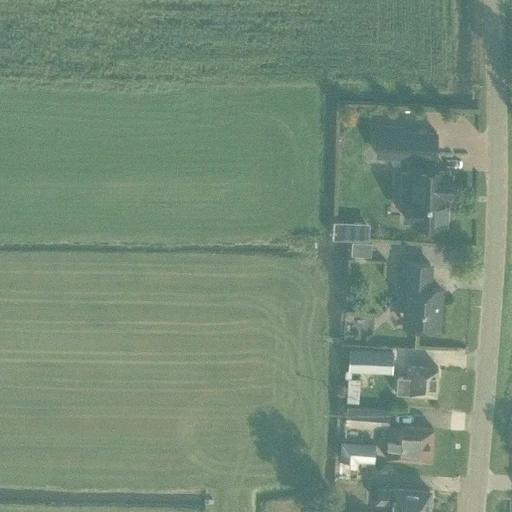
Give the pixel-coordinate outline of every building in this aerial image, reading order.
[(399,127),(377,126),(377,156),(408,157),(408,169),(401,169),(400,199),(405,199),(404,218),(410,218),(410,221),(445,222),(446,193),(450,193),(450,173),(446,173),(446,170),(433,170),(433,158),(435,158),(435,132),(399,131),(399,127)] [(396,252),(396,239),(374,239),(375,252),(396,252)] [(372,243),(352,242),(351,256),(371,257),(372,243)] [(399,323),(398,325),(438,328),(438,325),(441,323),(441,313),(439,310),(440,288),(427,287),(429,263),(401,261),(400,284),(404,284),(401,324),(399,323)] [(347,401),(359,402),(360,379),(350,379),(351,371),(393,374),(393,352),(350,350),(349,370),(345,370),(345,378),(348,379),(347,401)] [(435,396),(437,368),(407,366),(406,378),(396,378),(395,394),(407,395),(408,394),(435,396)] [(386,436),(386,440),(384,459),(399,460),(399,459),(430,462),(433,430),(401,428),(401,430),(388,429),(389,411),(346,408),(344,425),(379,428),(379,433),(386,436)] [(340,439),(339,469),(338,478),(357,479),(358,461),(375,462),(376,441),(340,439)] [(427,511),(429,491),(392,488),(392,489),(376,488),(374,503),(391,505),(389,511),(427,511)]
